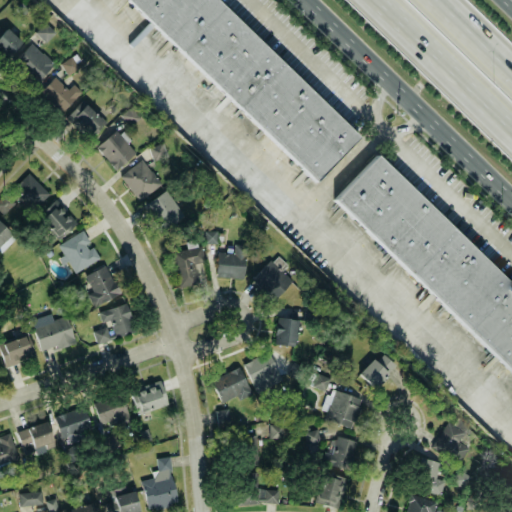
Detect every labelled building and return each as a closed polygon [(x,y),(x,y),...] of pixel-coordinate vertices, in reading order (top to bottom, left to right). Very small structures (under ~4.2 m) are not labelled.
[(358,135),(216,0),(126,0),(314,180),(358,135)] [(45,41),(55,30),(44,21),(34,31),(45,41)] [(1,29),(0,28),(0,52),(4,56),(19,41),(4,26),(1,29)] [(32,83),(52,63),(30,41),(10,61),(32,83)] [(78,67),(71,55),(60,61),(67,73),(78,67)] [(54,74),(38,91),(60,111),(75,95),(54,74)] [(103,122),(82,99),(65,115),(86,137),(103,122)] [(138,116),(131,106),(120,113),(128,124),(138,116)] [(94,145),(114,168),(133,152),(114,128),(94,145)] [(148,146),(153,159),(167,154),(162,141),(148,146)] [(511,287),(372,153),(330,197),(511,372),(511,287)] [(138,200),(159,183),(139,158),(118,175),(138,200)] [(48,192),(26,171),(0,197),(0,212),(2,214),(17,199),(29,211),(48,192)] [(183,214),(164,189),(142,204),(161,230),(183,214)] [(75,222),(54,198),(36,215),(56,239),(75,222)] [(0,250),(12,238),(0,224),(0,250)] [(74,272),(98,256),(79,229),(56,245),(74,272)] [(216,241),(215,229),(203,230),(204,242),(216,241)] [(170,251),(178,286),(196,282),(192,263),(203,260),(199,244),(170,251)] [(221,275),(243,275),(243,245),(232,245),(232,253),(221,253),(221,275)] [(270,299),(289,280),(268,259),(250,278),(270,299)] [(118,293),(103,264),(82,274),(98,303),(118,293)] [(89,327),(94,342),(133,330),(124,302),(93,312),(97,325),(89,327)] [(72,340),(64,315),(31,326),(39,350),(72,340)] [(272,342),(291,345),(295,319),(276,316),(272,342)] [(1,338),(1,362),(26,362),(26,338),(1,338)] [(241,363),(252,384),(276,371),(266,350),(241,363)] [(358,372),(373,387),(394,366),(379,351),(358,372)] [(249,390),(237,366),(209,379),(221,404),(249,390)] [(325,389),(328,375),(315,372),(312,386),(325,389)] [(128,389),(136,413),(165,403),(157,379),(128,389)] [(323,418),(350,427),(360,398),(332,389),(323,418)] [(92,399),(96,422),(124,418),(121,395),(92,399)] [(88,429),(82,406),(53,414),(59,436),(88,429)] [(216,419),(228,419),(228,407),(215,408),(216,419)] [(15,429),(21,452),(51,445),(45,421),(15,429)] [(467,445),(459,441),(464,431),(444,421),(431,447),(458,461),(467,445)] [(267,436),(280,436),(280,423),(267,423),(267,436)] [(306,442),(319,439),(317,428),(304,430),(306,442)] [(0,434),(0,463),(16,459),(9,432),(0,434)] [(234,464),(255,464),(255,434),(234,434),(234,464)] [(330,450),(324,448),(320,461),(346,470),(355,441),(335,434),(330,450)] [(140,479),(145,508),(175,503),(167,455),(154,457),(157,476),(140,479)] [(433,476),(438,463),(419,456),(409,485),(438,495),(443,480),(433,476)] [(460,487),(468,476),(457,469),(450,480),(460,487)] [(276,488),(254,488),(255,472),(234,472),(234,503),(276,503),(276,488)] [(313,502),(337,508),(344,477),(320,472),(313,502)] [(113,511),(135,511),(131,488),(110,493),(113,511)] [(17,494),(21,505),(40,500),(37,489),(17,494)] [(401,511),(430,511),(434,500),(407,493),(401,511)] [(44,499),(47,511),(59,511),(55,496),(44,499)] [(93,511),(92,502),(64,506),(65,511),(93,511)]
